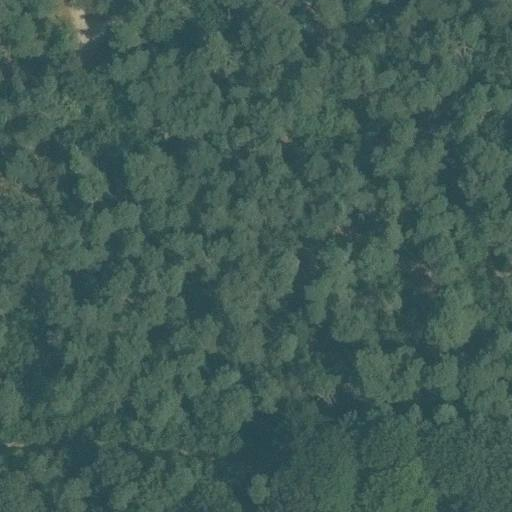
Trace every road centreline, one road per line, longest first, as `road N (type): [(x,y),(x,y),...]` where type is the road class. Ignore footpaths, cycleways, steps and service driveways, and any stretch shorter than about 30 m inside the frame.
road 1 (track): [(425,488),(171,455),(90,452),(0,462)]
road 2 (unknown): [(0,485),(165,477),(365,511)]
